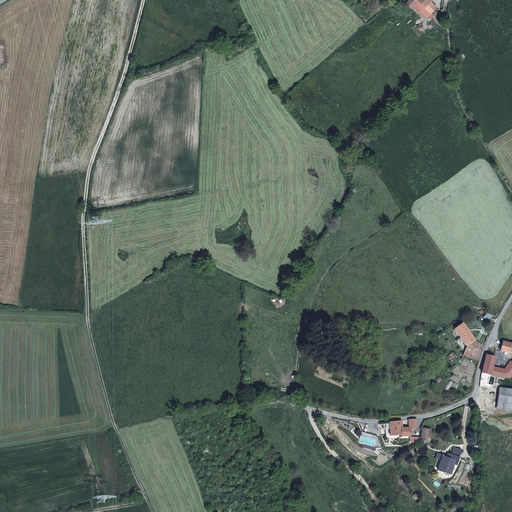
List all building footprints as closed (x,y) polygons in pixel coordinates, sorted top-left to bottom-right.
[(412,6),(417,0),(416,0),(408,0),(405,4),(410,8),(412,6)] [(430,13),(424,7),(417,0),(412,6),(425,19),(428,16),(430,13)] [(436,7),(430,1),(427,4),(424,7),(430,13),(433,10),(436,7)] [(431,19),(436,13),(433,10),(430,13),(428,16),(431,19)] [(465,328),(462,324),(454,329),(466,346),(474,340),(468,333),(465,328)] [(470,358),(474,349),(477,349),(479,344),(474,340),(466,346),(467,347),(464,354),(470,358)] [(511,354),(511,353),(511,344),(502,342),(500,351),(504,352),(508,353),(511,354)] [(481,355),(484,346),(479,344),(477,349),(474,349),(470,358),(473,359),(479,361),(481,355)] [(493,365),(494,357),(486,355),(481,373),(486,374),(490,375),(492,367),(493,365)] [(510,378),(511,374),(511,362),(510,362),(504,370),(505,370),(503,377),(510,378)] [(503,377),(505,370),(504,370),(494,368),(492,367),(490,375),(500,376),(503,377)] [(511,404),(511,389),(499,388),(497,403),(511,404)] [(511,411),(511,404),(497,403),(496,409),(511,411)] [(410,429),(410,428),(409,428),(402,428),(401,421),(389,422),(390,435),(401,435),(401,436),(410,436),(410,429)] [(429,441),(430,429),(423,428),(421,440),(429,441)] [(458,457),(461,450),(454,447),(451,455),(458,457)] [(456,465),(458,457),(451,455),(450,458),(451,458),(450,459),(447,458),(442,456),(441,460),(439,467),(443,468),(445,473),(450,475),(453,464),(456,465)]
